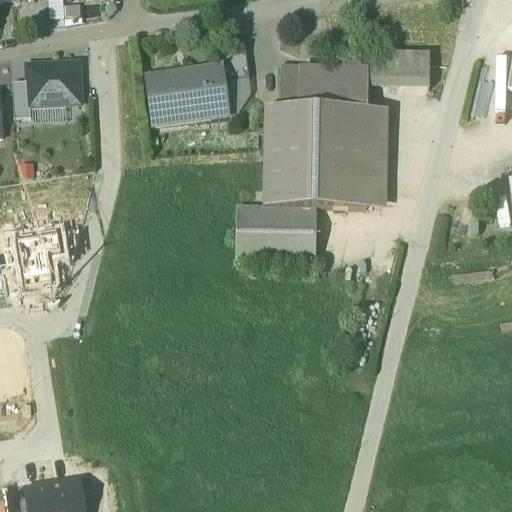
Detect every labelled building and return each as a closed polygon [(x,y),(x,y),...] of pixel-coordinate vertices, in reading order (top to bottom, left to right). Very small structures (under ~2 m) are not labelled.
[(245,52),(218,56),(220,70),(221,70),(223,83),(249,80),(245,52)] [(429,54),(354,53),(353,71),(280,68),(279,110),(268,110),(266,209),(237,209),(236,264),(316,266),(317,209),(366,210),(368,85),(429,90),(429,54)] [(29,85),(30,109),(81,107),(79,67),(28,69),(29,85)] [(220,70),(187,75),(188,82),(147,88),(152,124),(196,118),(195,113),(227,109),(223,83),(221,70),(220,70)] [(30,109),(29,85),(13,86),(14,121),(31,120),(30,109)] [(22,491),(25,511),(83,511),(78,481),(22,491)]
